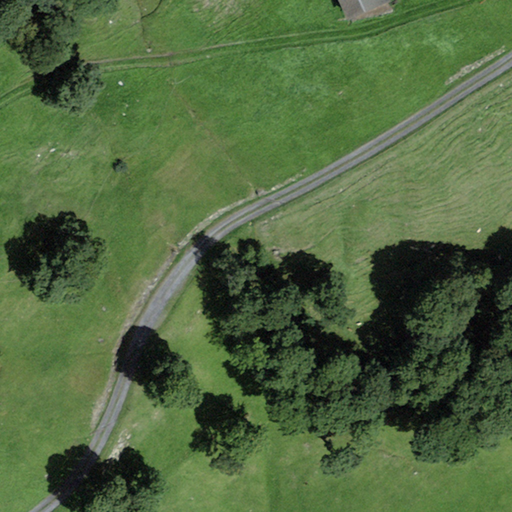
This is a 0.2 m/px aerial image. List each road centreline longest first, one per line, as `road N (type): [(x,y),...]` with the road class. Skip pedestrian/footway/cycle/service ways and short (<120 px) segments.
road 1 (track): [(511,59),(324,175),(238,214),(195,247),(132,344),(115,411),(97,444),(71,483),(37,511)]
road 2 (track): [(451,0),(351,31),(85,67),(32,82),(0,102)]
